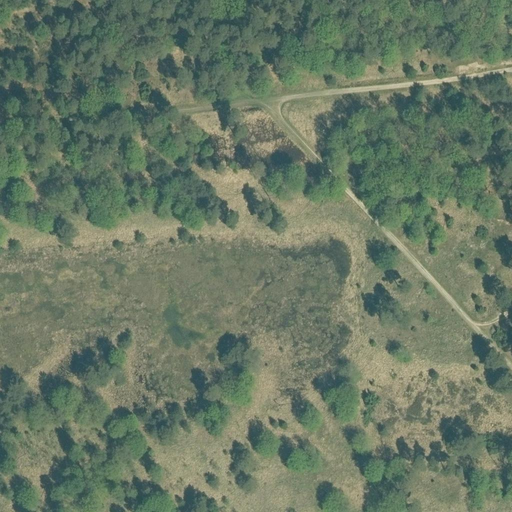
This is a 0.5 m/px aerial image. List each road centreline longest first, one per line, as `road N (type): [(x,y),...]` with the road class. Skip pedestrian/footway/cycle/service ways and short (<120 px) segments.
road 1 (track): [(474,325),(262,102)]
road 2 (track): [(262,102),(0,128)]
road 3 (track): [(262,102),(511,71)]
